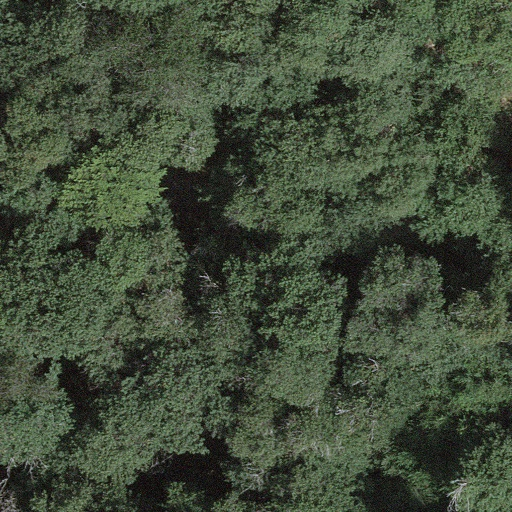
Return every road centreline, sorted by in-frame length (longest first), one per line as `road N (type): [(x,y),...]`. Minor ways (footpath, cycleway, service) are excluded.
road 1 (track): [(511,248),(256,205),(0,187)]
road 2 (track): [(394,0),(511,84)]
